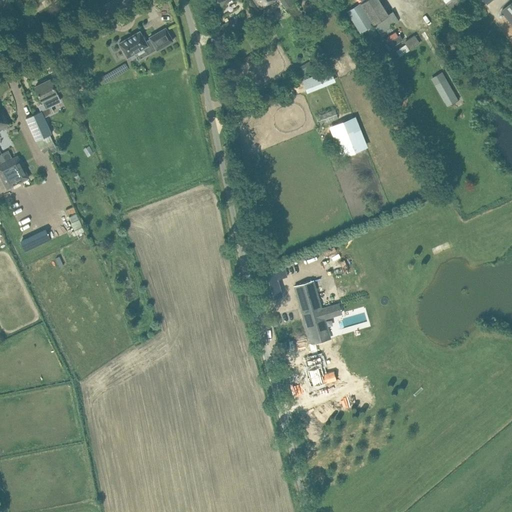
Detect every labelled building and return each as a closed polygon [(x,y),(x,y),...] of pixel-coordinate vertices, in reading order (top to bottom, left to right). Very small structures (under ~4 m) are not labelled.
[(272,0),(252,0),(259,9),(272,0)] [(291,0),(279,0),(285,9),(286,8),(293,19),(300,14),(291,0)] [(359,0),(361,2),(346,12),(359,33),(374,24),(379,33),(398,20),(393,12),(388,15),(378,0),(359,0)] [(443,0),(454,14),(464,6),(460,0),(441,0),(443,0)] [(511,0),(501,11),(511,23),(511,0)] [(220,29),(225,38),(245,28),(240,19),(220,29)] [(157,50),(173,41),(165,28),(149,37),(150,38),(145,41),(139,31),(119,43),(127,57),(144,47),(148,54),(157,49),(157,50)] [(390,47),(402,40),(397,30),(385,37),(390,47)] [(415,34),(404,41),(409,49),(420,42),(415,34)] [(392,46),(394,49),(405,44),(403,41),(392,46)] [(362,61),(356,52),(350,56),(355,65),(362,61)] [(442,72),(432,78),(448,106),(459,100),(442,72)] [(42,83),(35,87),(39,96),(41,100),(45,108),(60,101),(56,93),(54,89),(50,80),(48,80),(47,78),(41,81),(42,83)] [(0,130),(9,125),(0,109),(0,130)] [(320,124),(338,117),(335,110),(317,117),(320,124)] [(41,111),(33,114),(43,137),(50,134),(51,134),(43,116),(41,111)] [(36,140),(37,140),(43,137),(33,114),(26,118),(36,140)] [(354,118),(331,127),(343,157),(366,148),(354,118)] [(17,156),(0,164),(0,175),(7,189),(13,186),(12,185),(19,181),(19,182),(29,177),(17,156)] [(24,252),(51,241),(47,231),(20,242),(24,252)] [(290,276),(288,268),(261,277),(269,300),(285,295),(280,279),(290,276)] [(304,283),(294,286),(311,343),(312,344),(315,343),(321,341),(325,340),(330,338),(324,317),(341,312),(338,302),(321,307),(320,304),(317,295),(313,280),(304,283)] [(288,341),(281,341),(281,351),(289,350),(288,341)] [(307,369),(307,370),(308,375),(309,376),(307,376),(310,385),(315,384),(316,384),(319,383),(320,384),(337,379),(334,371),(332,371),(332,372),(326,373),(325,373),(323,374),(321,365),(323,365),(322,363),(320,358),(321,358),(320,356),(319,356),(318,355),(315,345),(316,345),(315,343),(312,344),(311,343),(309,344),(308,344),(308,345),(311,356),(312,358),(307,360),(309,368),(307,369)]
